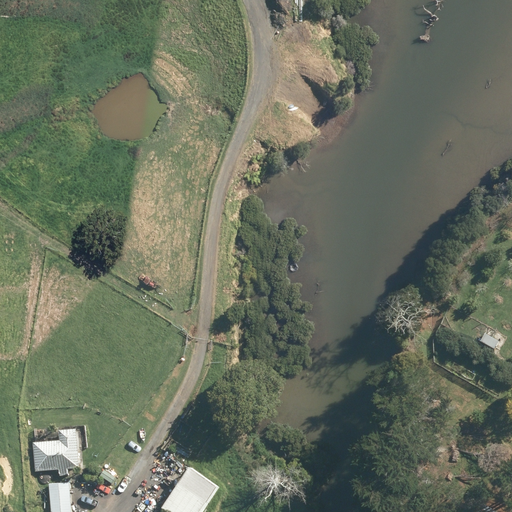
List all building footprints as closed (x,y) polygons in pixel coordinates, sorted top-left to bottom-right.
[(502,340),(488,333),(483,341),(497,349),(502,340)] [(80,429),(63,430),(64,441),(37,443),(39,471),(62,469),(63,476),(70,476),(70,468),(82,467),(80,429)] [(119,478),(108,470),(103,477),(114,485),(119,478)] [(75,511),(73,482),(52,484),(54,511),(75,511)] [(186,483),(168,507),(174,511),(205,511),(213,502),(210,500),(216,492),(205,484),(199,492),(186,483)]
